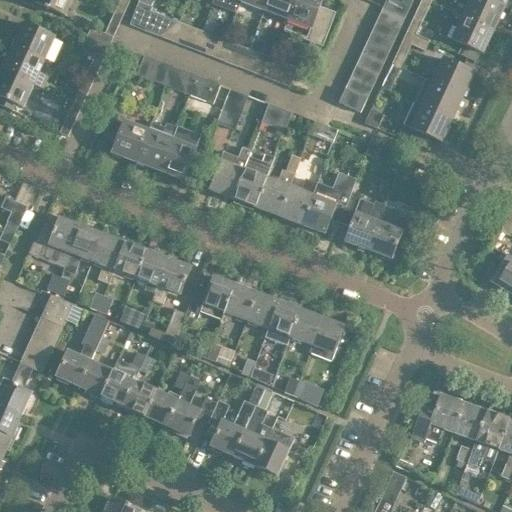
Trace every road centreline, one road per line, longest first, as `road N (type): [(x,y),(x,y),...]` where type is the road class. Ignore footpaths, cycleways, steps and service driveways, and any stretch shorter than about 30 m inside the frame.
road 1 (residential): [(425,316),(0,158)]
road 2 (residential): [(50,511),(65,475),(88,459),(226,511)]
road 3 (residential): [(438,290),(511,120)]
road 4 (residential): [(337,511),(410,349)]
